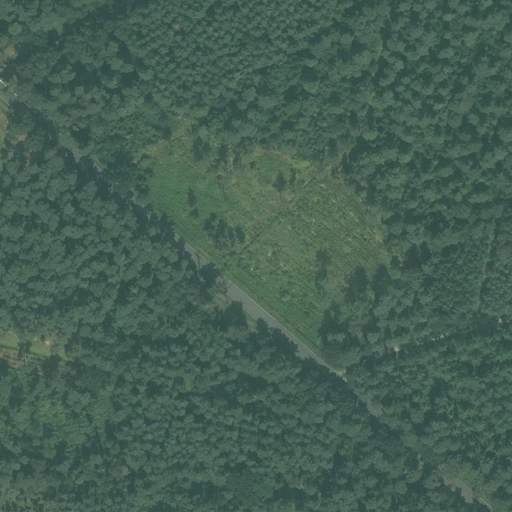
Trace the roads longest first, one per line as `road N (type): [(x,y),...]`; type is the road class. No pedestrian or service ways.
road 1 (tertiary): [(487,511),(0,87)]
road 2 (track): [(338,381),(400,347),(511,318)]
